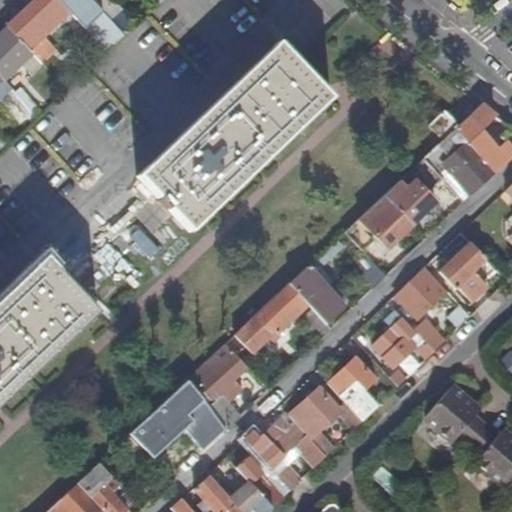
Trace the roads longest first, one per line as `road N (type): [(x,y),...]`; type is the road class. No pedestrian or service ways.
road 1 (residential): [(511,171),(154,511)]
road 2 (residential): [(317,476),(449,348)]
